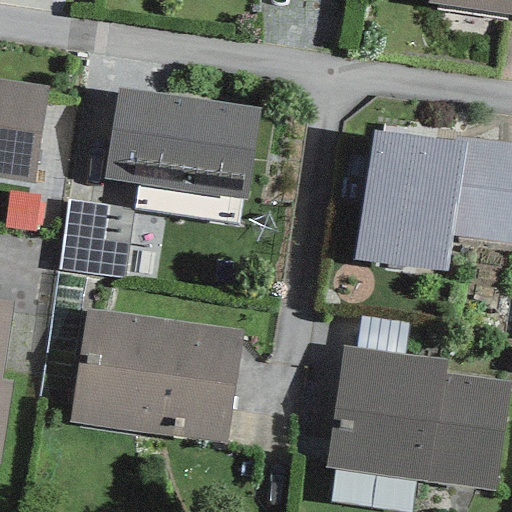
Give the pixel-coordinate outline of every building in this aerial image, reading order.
[(511,0),(427,0),(427,4),(511,15),(511,0)] [(47,87),(0,80),(0,178),(33,184),(47,87)] [(246,199),(259,109),(116,88),(103,178),(138,184),(135,207),(237,222),(241,199),(246,199)] [(511,148),(371,129),(353,261),(446,273),(451,237),(511,245),(511,148)] [(34,231),(38,195),(8,191),(4,227),(34,231)] [(106,205),(66,200),(57,270),(123,279),(128,244),(101,241),(106,205)] [(13,303),(0,301),(0,464),(0,465),(12,382),(2,381),(13,303)] [(243,332),(85,310),(69,423),(227,445),(243,332)] [(356,348),(404,354),(408,323),(360,317),(356,348)] [(356,348),(342,345),(325,468),(496,491),(510,382),(444,373),(446,359),(404,354),(356,348)]
